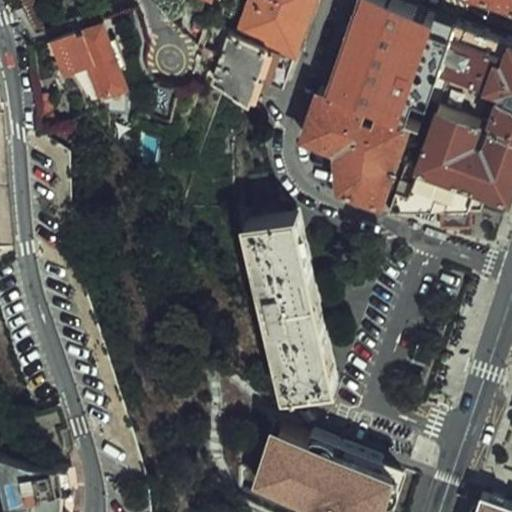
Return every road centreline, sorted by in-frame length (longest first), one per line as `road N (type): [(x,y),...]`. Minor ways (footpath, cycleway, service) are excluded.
road 1 (residential): [(0,21),(12,61),(27,266),(90,461),(93,511)]
road 2 (residential): [(330,0),(287,136),(291,168),(302,184),(347,207),(511,271)]
road 3 (secondary): [(439,511),(511,296)]
